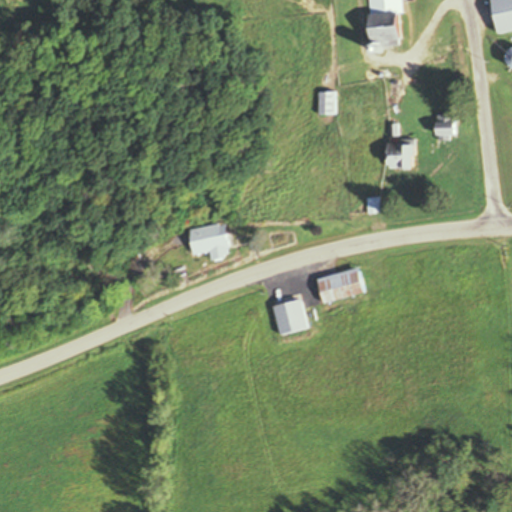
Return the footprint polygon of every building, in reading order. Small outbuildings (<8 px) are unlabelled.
[(369,0),(373,47),(409,45),(406,0),(369,0)] [(511,33),(511,0),(491,0),(499,36),(511,33)] [(339,116),(339,93),(321,93),(321,116),(339,116)] [(439,142),(460,141),(460,115),(438,115),(439,142)] [(419,144),(392,144),(392,170),(419,170),(419,144)] [(213,262),(232,259),(227,224),(189,229),(193,256),(211,253),(213,262)] [(319,279),(325,305),(367,294),(361,269),(319,279)] [(275,307),(281,336),(309,330),(303,301),(275,307)]
